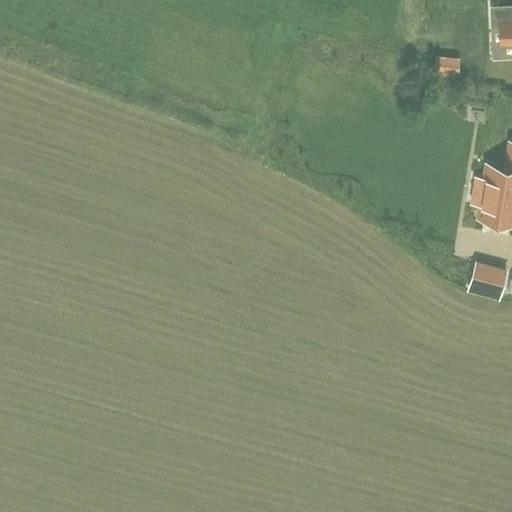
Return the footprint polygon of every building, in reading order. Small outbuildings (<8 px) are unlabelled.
[(511,21),(500,22),(501,43),(511,42),(511,21)] [(458,73),(460,57),(451,56),(450,72),(458,73)] [(434,116),(434,132),(487,130),(487,117),(509,117),(508,85),(438,87),(438,88),(408,89),(409,117),(434,116)] [(479,205),(477,216),(511,221),(511,140),(509,140),(505,165),(486,162),(484,175),(482,182),(490,183),(487,199),(480,198),(479,205)] [(468,287),(488,292),(494,269),(475,264),(468,287)]
